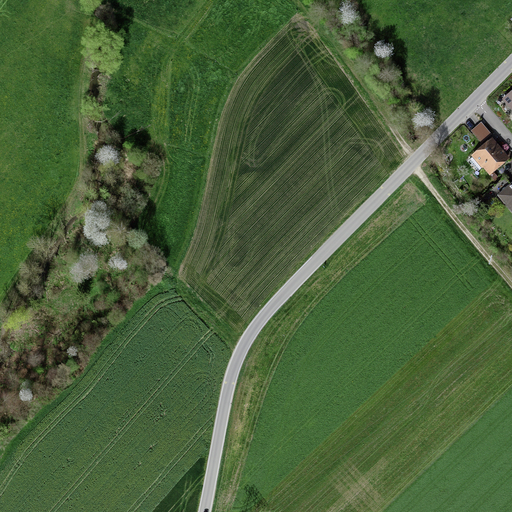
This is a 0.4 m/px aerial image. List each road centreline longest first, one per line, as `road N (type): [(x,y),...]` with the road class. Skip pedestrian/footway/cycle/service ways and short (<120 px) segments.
road 1 (unclassified): [(475,98),(249,336),(227,390),(203,511)]
road 2 (track): [(82,68),(76,190),(0,318)]
road 3 (track): [(0,7),(82,68),(101,0)]
road 4 (track): [(413,161),(511,281)]
